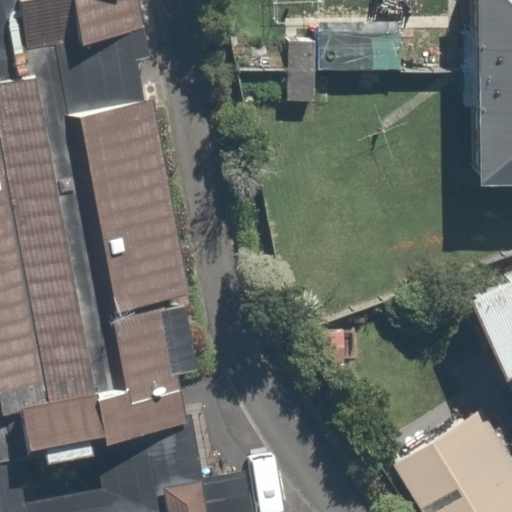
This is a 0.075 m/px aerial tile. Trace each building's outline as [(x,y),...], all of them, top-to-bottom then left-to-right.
[(0,0),(0,511),(247,511),(239,465),(196,472),(191,444),(185,408),(181,390),(175,391),(171,368),(192,364),(180,300),(160,303),(158,293),(185,289),(148,94),(138,96),(130,53),(145,50),(139,21),(150,20),(146,0),(0,0)] [(511,0),(452,0),(446,163),(511,165),(511,0)] [(377,41),(276,36),(273,101),(375,105),(377,41)] [(511,265),(464,288),(511,391),(511,265)] [(510,511),(511,511),(511,466),(469,397),(385,451),(422,511),(510,511)]
